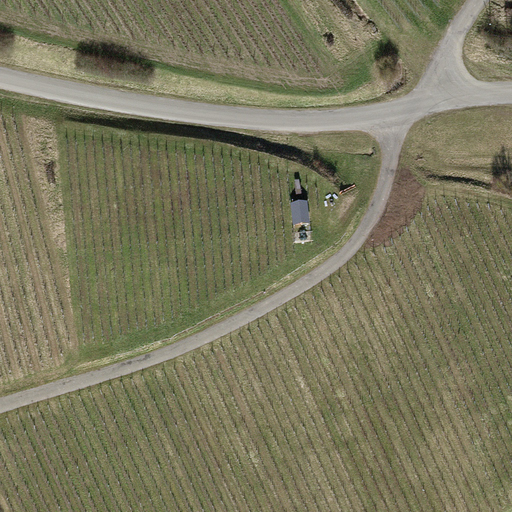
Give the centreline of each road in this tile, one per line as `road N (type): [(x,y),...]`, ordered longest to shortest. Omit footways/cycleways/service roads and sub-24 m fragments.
road 1 (track): [(435,71),(413,102),(386,188),(336,269),(170,361),(0,412)]
road 2 (unclassified): [(511,96),(255,122),(0,76)]
